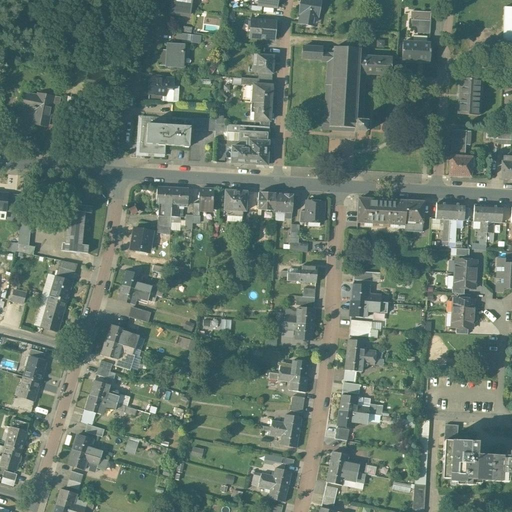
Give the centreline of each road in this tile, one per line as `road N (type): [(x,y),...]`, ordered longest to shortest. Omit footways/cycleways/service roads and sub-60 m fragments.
road 1 (residential): [(301,511),(323,391),(339,187)]
road 2 (residential): [(79,353),(111,244),(118,174)]
road 3 (residential): [(277,183),(289,0)]
road 4 (residential): [(118,174),(130,89),(157,0)]
road 5 (residential): [(118,174),(277,183)]
road 6 (residential): [(37,500),(79,353)]
road 7 (residential): [(434,192),(443,62)]
